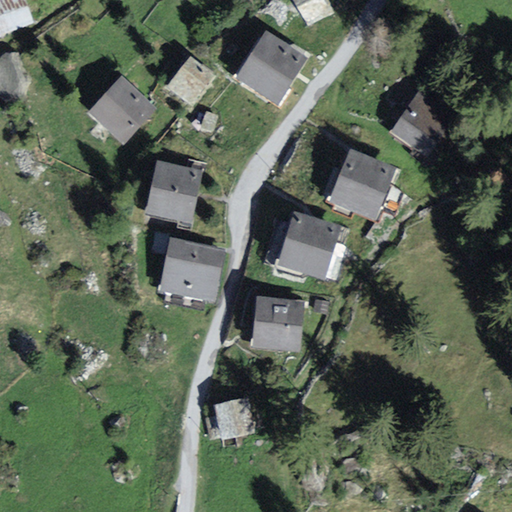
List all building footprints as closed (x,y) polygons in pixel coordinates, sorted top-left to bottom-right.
[(21,0),(0,0),(0,24),(27,15),(21,0)] [(298,0),(306,21),(335,10),(331,0),(298,0)] [(308,63),(260,40),(229,95),(277,121),(308,63)] [(178,45),(156,86),(188,103),(211,63),(178,45)] [(103,62),(72,105),(121,145),(155,102),(103,62)] [(464,104),(417,79),(384,134),(431,161),(464,104)] [(129,217),(182,226),(196,164),(143,152),(129,217)] [(394,176),(338,154),(320,200),(376,221),(394,176)] [(336,230),(279,211),(264,257),(321,276),(336,230)] [(219,239),(166,233),(155,295),(209,304),(219,239)] [(316,302),(257,288),(246,335),(304,349),(316,302)] [(249,392),(216,399),(223,435),(256,429),(249,392)]
